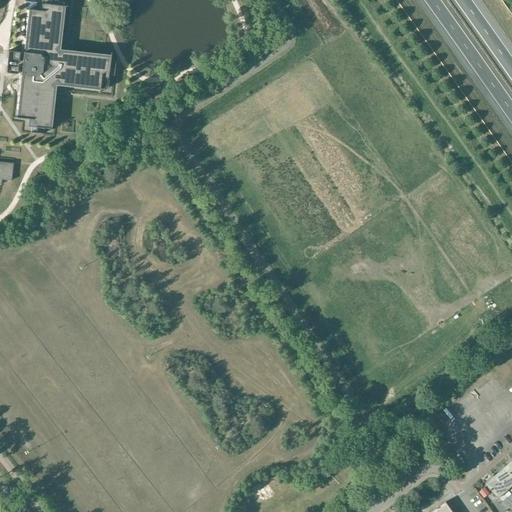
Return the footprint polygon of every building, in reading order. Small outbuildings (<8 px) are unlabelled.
[(22,61),(15,119),(28,120),(28,127),(51,130),(56,86),(106,92),(110,56),(60,50),(64,7),(41,4),(41,11),(28,10),(22,61)] [(0,184),(1,185),(2,180),(11,181),(13,164),(0,162),(0,184)] [(495,475),(508,490),(511,486),(511,475),(505,467),(495,475)] [(506,496),(510,492),(508,490),(495,475),(485,484),(498,499),(504,494),(506,496)] [(485,488),(480,492),(484,498),(489,494),(485,488)] [(431,511),(452,511),(445,502),(431,511)]
